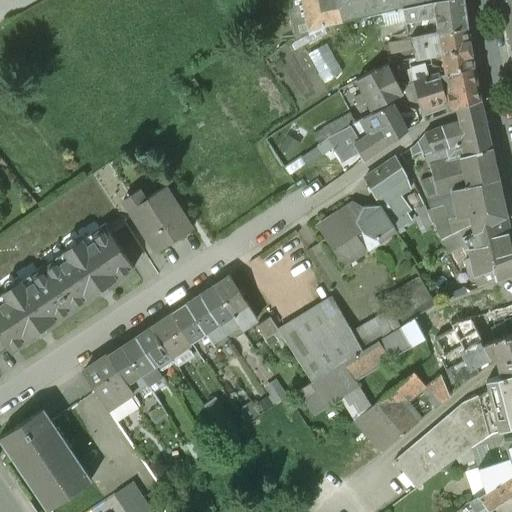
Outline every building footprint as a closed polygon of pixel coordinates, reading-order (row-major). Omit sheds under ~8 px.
[(304,0),(312,29),(311,30),(325,23),(382,10),(402,6),(435,0),(304,0)] [(463,0),(435,0),(402,6),(405,18),(409,36),(411,36),(411,35),(437,29),(438,31),(467,26),(465,12),(463,0)] [(467,26),(438,31),(442,52),(448,51),(451,66),(472,60),(470,41),(467,26)] [(437,29),(411,35),(411,36),(416,57),(442,52),(438,31),(437,29)] [(326,79),(344,69),(328,40),(309,50),(326,79)] [(473,65),(445,72),(443,58),(435,61),(437,72),(438,74),(445,100),(448,111),(457,108),(458,114),(460,119),(483,111),(482,105),(478,87),(473,65)] [(415,79),(414,80),(422,108),(445,100),(438,74),(437,72),(435,61),(425,63),(428,76),(415,79)] [(388,63),(376,69),(375,68),(357,79),(363,91),(354,95),(358,105),(368,100),(372,108),(403,93),(393,72),(388,63)] [(425,63),(412,67),(415,79),(428,76),(425,63)] [(355,122),(352,123),(361,137),(380,124),(389,141),(407,130),(391,103),(355,122)] [(460,119),(442,125),(449,146),(446,147),(449,159),(428,164),(435,193),(451,188),(498,175),(491,145),(483,111),(460,119)] [(350,112),(321,127),(327,137),(345,127),(352,123),(355,122),(350,112)] [(361,137),(352,123),(345,127),(353,142),(361,137)] [(361,137),(353,142),(345,127),(327,137),(343,162),(358,152),(363,159),(389,141),(380,124),(361,137)] [(442,125),(425,132),(433,151),(446,147),(449,146),(442,125)] [(425,132),(417,141),(423,155),(426,154),(433,151),(425,132)] [(317,143),(301,155),(308,166),(325,154),(317,143)] [(433,151),(426,154),(428,164),(449,159),(446,147),(433,151)] [(396,157),(364,178),(380,204),(381,206),(399,195),(411,187),(396,157)] [(92,173),(0,235),(0,285),(3,290),(20,279),(26,287),(33,282),(30,277),(44,268),(58,258),(61,263),(69,257),(63,249),(81,237),(87,245),(94,240),(91,236),(106,226),(108,230),(123,220),(92,173)] [(498,175),(451,188),(458,215),(468,213),(470,222),(472,230),(506,214),(502,196),(498,175)] [(129,211),(148,198),(140,187),(120,199),(129,211)] [(148,198),(129,211),(156,253),(191,230),(164,188),(148,198)] [(458,215),(451,188),(435,193),(439,206),(445,204),(448,218),(458,215)] [(409,210),(399,195),(381,206),(396,228),(410,219),(406,212),(409,210)] [(351,203),(330,216),(331,218),(318,226),(343,265),(366,250),(366,251),(381,241),(378,236),(394,226),(381,206),(380,204),(363,205),(362,209),(355,206),(356,205),(351,203)] [(472,230),(463,235),(467,243),(468,246),(470,256),(473,267),(474,273),(478,287),(511,274),(511,241),(510,232),(506,214),(472,230)] [(470,222),(440,239),(447,254),(467,243),(463,235),(472,230),(470,222)] [(87,245),(81,237),(63,249),(69,257),(61,263),(58,258),(44,268),(72,309),(86,299),(87,300),(98,293),(99,294),(101,293),(101,292),(107,288),(108,289),(109,288),(108,286),(120,278),(119,277),(134,267),(108,230),(106,226),(91,236),(94,240),(87,245)] [(470,256),(463,258),(466,268),(473,267),(470,256)] [(428,276),(420,262),(414,266),(419,276),(422,280),(428,276)] [(33,282),(26,287),(20,279),(3,290),(3,291),(0,293),(0,334),(11,351),(25,341),(26,342),(37,334),(38,336),(40,335),(40,334),(46,329),(47,330),(48,329),(47,327),(59,319),(58,318),(72,309),(44,268),(30,277),(33,282)] [(248,304),(229,274),(214,284),(233,314),(248,304)] [(419,276),(377,300),(383,313),(393,330),(400,326),(396,319),(405,315),(417,308),(432,298),(422,280),(419,276)] [(233,314),(214,284),(200,293),(219,323),(233,314)] [(219,323),(200,293),(186,303),(205,332),(219,323)] [(205,332),(186,303),(172,312),(191,341),(197,337),(205,332)] [(248,304),(233,314),(239,324),(243,329),(257,318),(248,304)] [(320,304),(279,330),(281,334),(280,335),(285,343),(311,381),(361,350),(352,331),(349,327),(338,333),(320,304)] [(405,315),(396,319),(400,326),(393,330),(377,340),(389,358),(424,335),(414,317),(421,313),(417,308),(405,315)] [(172,312),(151,326),(171,355),(182,347),(191,341),(172,312)] [(383,313),(352,331),(361,350),(377,340),(393,330),(383,313)] [(233,314),(219,323),(225,333),(239,324),(233,314)] [(270,316),(256,324),(267,344),(280,335),(281,334),(279,330),(270,316)] [(219,323),(205,332),(212,342),(225,333),(219,323)] [(171,355),(151,326),(136,336),(155,365),(163,360),(171,355)] [(205,332),(197,337),(204,347),(212,342),(205,332)] [(511,332),(494,339),(492,340),(483,344),(490,357),(490,358),(497,355),(501,374),(502,374),(511,371),(511,332)] [(155,365),(136,336),(122,345),(141,374),(147,384),(148,383),(161,375),(155,365)] [(311,381),(296,390),(313,416),(358,386),(355,381),(389,358),(377,340),(361,350),(311,381)] [(141,374),(122,345),(107,355),(126,384),(127,383),(133,379),(141,374)] [(182,347),(171,355),(178,365),(189,357),(182,347)] [(107,355),(83,371),(108,408),(133,392),(127,383),(126,384),(107,355)] [(178,365),(171,355),(163,360),(169,370),(178,365)] [(433,355),(413,370),(424,383),(439,370),(433,355)] [(413,370),(354,419),(381,452),(422,419),(405,399),(418,389),(424,384),(424,383),(413,370)] [(449,397),(439,370),(424,383),(424,384),(418,389),(434,409),(449,397)] [(501,374),(486,379),(489,389),(460,405),(395,461),(416,486),(471,446),(471,445),(485,437),(492,432),(511,424),(511,371),(502,374),(501,374)] [(148,383),(147,384),(141,374),(133,379),(153,410),(161,404),(148,383)] [(282,391),(267,399),(272,407),(286,397),(282,391)] [(216,398),(205,405),(228,439),(238,432),(216,398)] [(43,407),(0,435),(0,438),(47,509),(91,479),(43,407)] [(494,462),(478,467),(486,492),(511,473),(511,435),(504,438),(509,451),(502,453),(504,459),(494,462)] [(471,445),(471,446),(476,459),(478,467),(494,462),(485,437),(471,445)] [(471,446),(456,458),(460,465),(476,459),(471,446)] [(511,473),(486,492),(480,496),(487,510),(511,493),(511,473)] [(154,511),(144,496),(133,481),(115,493),(127,511),(154,511)] [(480,496),(470,503),(474,511),(476,511),(477,511),(483,511),(487,510),(480,496)]
